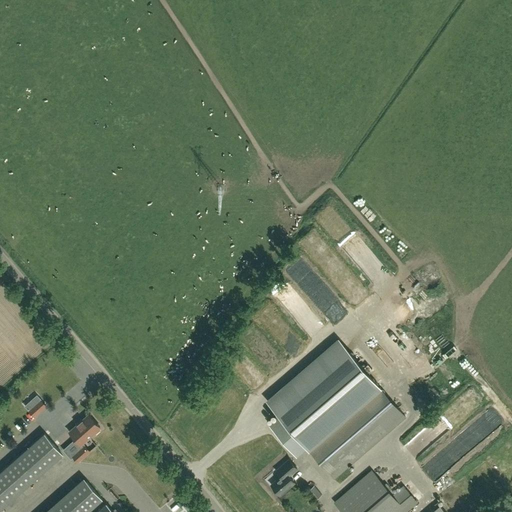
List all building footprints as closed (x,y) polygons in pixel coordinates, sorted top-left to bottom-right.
[(322,294),(317,299),(322,305),(325,302),(329,307),(335,301),(321,286),(318,289),(322,294)] [(356,309),(373,295),(369,290),(352,304),(356,309)] [(299,292),(286,303),(309,332),(319,324),(310,314),(314,311),(299,292)] [(302,338),(291,349),(295,353),(306,342),(302,338)] [(301,449),(307,447),(334,478),(405,416),(376,383),(341,341),(269,401),(281,415),(271,423),(290,446),(295,448),(301,449)] [(223,384),(216,389),(222,397),(229,392),(223,384)] [(24,406),(29,411),(34,417),(47,406),(42,400),(37,395),(24,406)] [(86,401),(68,413),(73,420),(79,416),(77,414),(89,406),(86,401)] [(101,424),(91,411),(71,428),(81,441),(94,430),(96,430),(100,427),(100,425),(101,424)] [(47,432),(0,472),(0,510),(67,455),(47,432)] [(0,471),(30,447),(23,439),(0,458),(0,471)] [(394,453),(400,464),(418,453),(412,443),(394,453)] [(87,453),(82,447),(73,456),(78,461),(87,453)] [(469,458),(474,468),(483,463),(477,453),(469,458)] [(289,476),(297,468),(289,459),(276,470),(281,476),(271,485),(280,495),(295,482),(289,476)] [(404,511),(417,502),(403,486),(392,495),(372,471),(335,502),(343,511),(404,511)] [(316,500),(322,494),(314,485),(308,491),(316,500)]
